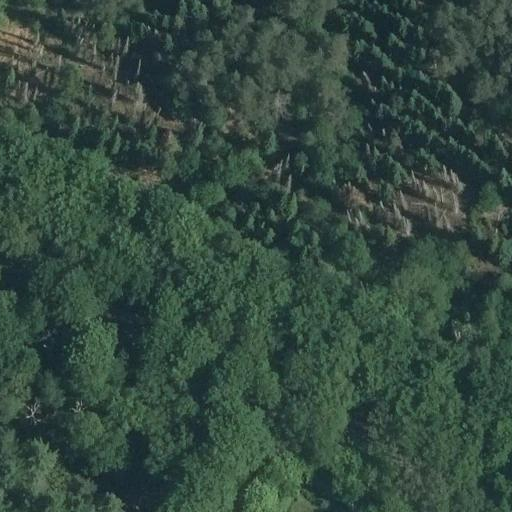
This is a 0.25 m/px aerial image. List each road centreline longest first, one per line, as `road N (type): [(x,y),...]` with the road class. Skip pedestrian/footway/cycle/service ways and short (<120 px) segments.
road 1 (tertiary): [(498,511),(0,259)]
road 2 (track): [(219,511),(279,402)]
